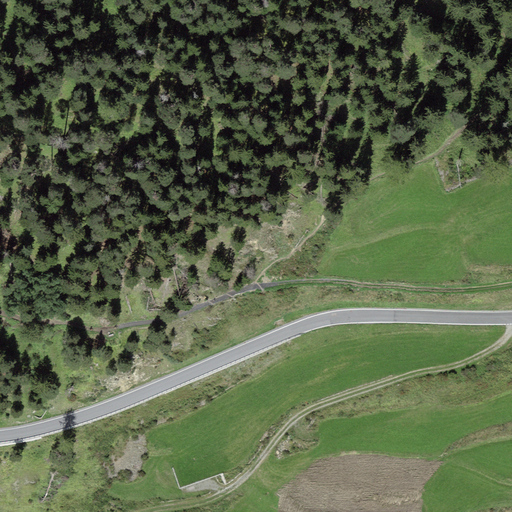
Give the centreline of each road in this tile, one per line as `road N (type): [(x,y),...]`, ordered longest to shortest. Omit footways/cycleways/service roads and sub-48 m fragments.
road 1 (tertiary): [(0,429),(77,413),(295,323),(511,313)]
road 2 (track): [(508,313),(497,335),(459,358),(301,406),(219,489),(126,511)]
